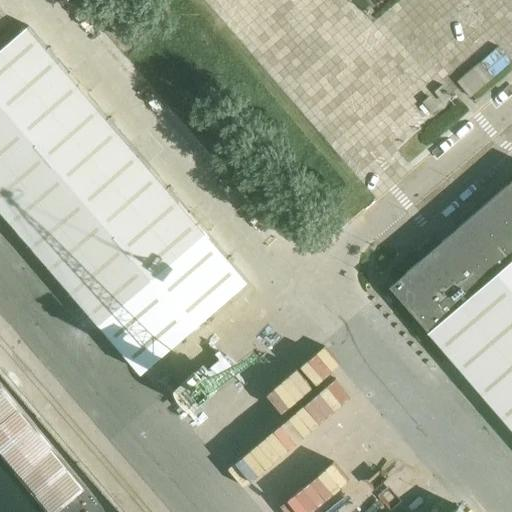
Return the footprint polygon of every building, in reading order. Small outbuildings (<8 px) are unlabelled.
[(0,29),(10,21),(0,8),(0,29)] [(21,33),(0,50),(0,208),(101,326),(208,234),(28,27),(21,33)] [(498,73),(511,59),(511,55),(500,42),(483,57),(498,73)] [(457,81),(471,98),(494,79),(480,62),(457,81)] [(511,181),(451,234),(442,242),(434,233),(412,252),(420,261),(391,286),(511,426),(511,181)] [(0,283),(3,287),(23,271),(6,249),(0,253),(0,283)]
